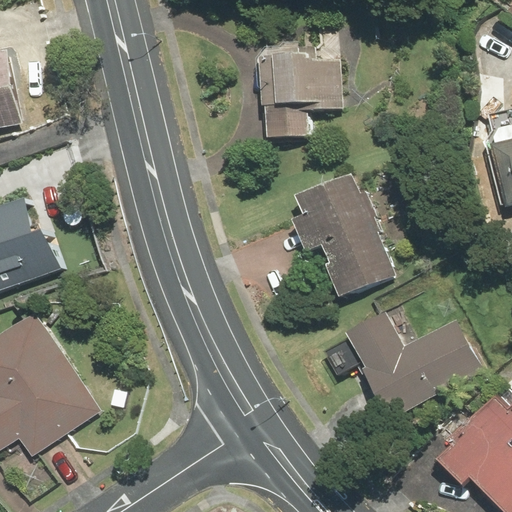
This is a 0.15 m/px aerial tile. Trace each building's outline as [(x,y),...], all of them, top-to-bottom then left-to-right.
[(0,132),(35,126),(19,47),(0,50),(0,132)] [(265,61),(270,141),(316,139),(315,116),(351,113),(348,56),(265,61)] [(511,146),(501,149),(511,196),(511,146)] [(347,302),(403,278),(360,177),(304,201),(347,302)] [(0,296),(66,273),(53,235),(43,238),(29,198),(0,208),(0,296)] [(356,336),(402,424),(491,377),(462,322),(412,349),(394,316),(356,336)] [(107,415),(42,318),(0,345),(0,455),(24,440),(38,461),(107,415)] [(511,511),(511,391),(442,457),(494,511),(511,511)]
